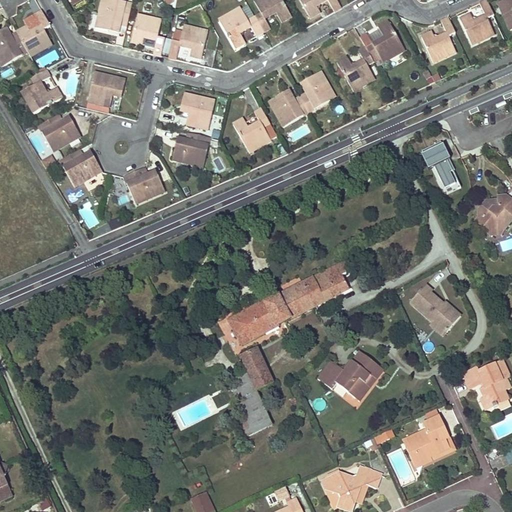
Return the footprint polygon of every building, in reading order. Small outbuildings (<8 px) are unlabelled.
[(132,3),(119,0),(102,0),(96,26),(108,29),(109,26),(114,27),(115,23),(120,24),(127,26),(132,3)] [(254,0),(260,11),(253,15),(262,31),(269,27),(263,17),(274,11),(280,20),(290,14),(281,0),(254,0)] [(297,0),(308,17),(318,12),(315,7),(327,0),(333,11),(340,7),(335,0),(297,0)] [(471,46),(482,40),(493,35),(485,19),(492,15),(484,0),(482,0),(477,2),(483,15),(471,20),(469,14),(459,19),(471,46)] [(511,2),(510,3),(508,0),(501,0),(496,2),(510,30),(511,28),(511,2)] [(238,6),(217,18),(234,47),(244,41),(238,31),(248,25),(254,35),(262,31),(253,15),(245,19),(238,6)] [(27,25),(16,31),(28,53),(31,57),(52,45),(44,30),(51,26),(42,10),(35,14),(41,25),(30,31),(27,25)] [(162,19),(138,14),(132,39),(143,43),(144,37),(149,38),(156,40),(155,48),(153,53),(161,55),(165,38),(158,35),(162,19)] [(433,63),(444,58),(456,53),(448,36),(455,33),(447,16),(440,19),(446,32),(434,37),(431,31),(420,36),(433,63)] [(404,50),(396,35),(388,21),(377,27),(382,35),(371,41),(367,33),(359,37),(368,52),(375,48),(382,61),(404,50)] [(109,26),(108,29),(118,32),(120,24),(115,23),(114,27),(109,26)] [(204,57),(209,31),(184,25),(180,41),(173,40),(169,57),(176,59),(179,46),(191,49),(190,54),(204,57)] [(5,26),(0,29),(0,33),(2,32),(5,37),(9,35),(5,26)] [(0,61),(3,66),(28,53),(16,31),(9,35),(5,37),(2,32),(0,33),(0,61)] [(155,48),(156,40),(149,38),(147,46),(155,48)] [(346,56),(336,62),(352,91),(373,79),(366,65),(373,61),(368,52),(364,46),(357,50),(362,59),(351,66),(346,56)] [(39,73),(31,77),(36,86),(22,94),(34,115),(63,98),(58,89),(47,95),(41,83),(51,77),(46,69),(39,73)] [(305,92),(299,96),(309,113),(335,98),(320,71),(309,78),(311,83),(307,85),(309,90),(305,92)] [(126,79),(94,72),(87,100),(110,106),(113,94),(118,95),(119,90),(123,91),(126,79)] [(309,78),(300,83),(305,92),(309,90),(307,85),(311,83),(309,78)] [(287,90),(279,95),(282,100),(287,97),(289,101),(292,99),(287,90)] [(215,100),(184,93),(181,105),(185,105),(183,111),(188,112),(186,124),(208,129),(215,100)] [(279,95),(268,101),(283,128),(309,113),(299,96),(292,99),(289,101),(287,97),(282,100),(279,95)] [(241,118),(231,124),(248,152),(269,140),(262,127),(269,123),(260,107),(253,111),(258,121),(247,128),(241,118)] [(59,113),(38,125),(53,151),(82,135),(75,124),(72,126),(70,122),(65,124),(62,120),(59,113)] [(70,115),(62,120),(65,124),(70,122),(72,126),(75,124),(70,115)] [(203,166),(209,136),(187,131),(185,139),(184,144),(179,143),(178,148),(174,147),(172,159),(203,166)] [(185,139),(177,138),(174,147),(178,148),(179,143),(184,144),(185,139)] [(446,152),(441,143),(422,151),(426,160),(424,161),(428,170),(434,168),(439,179),(436,180),(443,196),(461,187),(449,160),(447,161),(444,153),(446,152)] [(79,149),(59,161),(74,187),(101,171),(98,165),(95,160),(92,162),(89,158),(85,160),(83,156),(79,149)] [(90,152),(83,156),(85,160),(89,158),(92,162),(95,160),(90,152)] [(143,167),(122,176),(135,203),(164,190),(158,179),(155,181),(153,176),(148,178),(146,174),(143,167)] [(154,171),(146,174),(148,178),(153,176),(155,181),(158,179),(154,171)] [(511,189),(505,197),(497,198),(497,201),(498,208),(493,209),(485,202),(477,212),(478,218),(473,223),(490,237),(497,227),(502,232),(511,219),(511,189)] [(106,224),(94,230),(96,236),(109,230),(106,224)] [(490,237),(500,235),(502,232),(497,227),(490,237)] [(356,257),(358,262),(361,266),(379,257),(373,244),(352,256),(353,259),(356,257)] [(348,290),(345,283),(341,276),(349,272),(345,263),(291,291),(291,290),(276,297),(277,298),(265,304),(264,303),(229,322),(242,346),(271,330),(274,336),(282,332),(278,326),(314,308),(317,315),(329,308),(326,302),(348,290)] [(434,288),(427,282),(412,300),(435,320),(436,318),(449,328),(462,313),(449,301),(447,303),(432,290),(434,288)] [(449,328),(436,318),(435,320),(432,322),(445,333),(449,328)] [(248,375),(230,383),(245,417),(264,408),(256,392),(251,381),(267,373),(256,350),(239,357),(248,375)] [(374,379),(378,374),(382,369),(359,351),(344,371),(331,361),(317,379),(331,389),(336,383),(354,397),(370,376),(374,379)] [(496,404),(501,402),(506,399),(503,391),(505,389),(501,380),(505,378),(508,377),(501,361),(478,371),(476,367),(462,373),(469,388),(483,382),(485,387),(480,389),(484,398),(488,407),(492,406),(492,407),(497,405),(496,404)] [(256,392),(273,385),(267,373),(251,381),(256,392)] [(354,397),(358,400),(374,379),(370,376),(354,397)] [(480,399),(484,409),(488,407),(484,398),(480,399)] [(241,440),(272,426),(264,408),(245,417),(233,423),(241,440)] [(442,437),(439,439),(435,430),(442,427),(437,415),(421,423),(424,429),(400,440),(409,457),(413,455),(418,466),(430,460),(428,456),(447,447),(442,437)] [(430,460),(453,449),(442,427),(435,430),(439,439),(442,437),(447,447),(428,456),(430,460)] [(393,437),(389,430),(378,435),(382,442),(393,437)] [(511,447),(503,452),(508,464),(511,462),(511,447)] [(409,457),(414,468),(418,466),(413,455),(409,457)] [(338,474),(321,482),(332,506),(347,511),(350,511),(354,502),(361,485),(365,486),(375,490),(380,475),(359,468),(355,477),(353,478),(343,483),(338,474)] [(343,483),(353,478),(338,474),(343,483)] [(361,485),(354,502),(359,504),(365,486),(361,485)] [(288,496),(284,487),(273,491),(276,500),(288,496)] [(12,500),(6,488),(2,489),(6,496),(4,505),(12,500)] [(195,511),(212,511),(203,493),(189,499),(195,511)] [(303,511),(297,498),(287,503),(289,508),(279,511),(303,511)]
